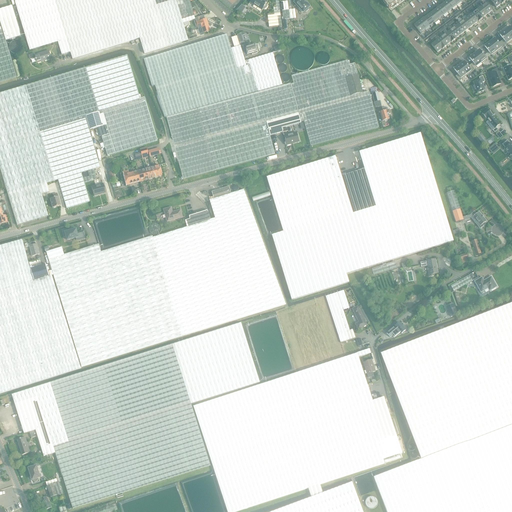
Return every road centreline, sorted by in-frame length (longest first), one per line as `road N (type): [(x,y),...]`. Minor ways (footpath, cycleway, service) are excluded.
road 1 (unclassified): [(416,122),(0,236)]
road 2 (unclassified): [(371,342),(436,290),(511,245)]
road 3 (secondary): [(433,113),(333,0)]
road 4 (secondary): [(511,207),(433,113)]
